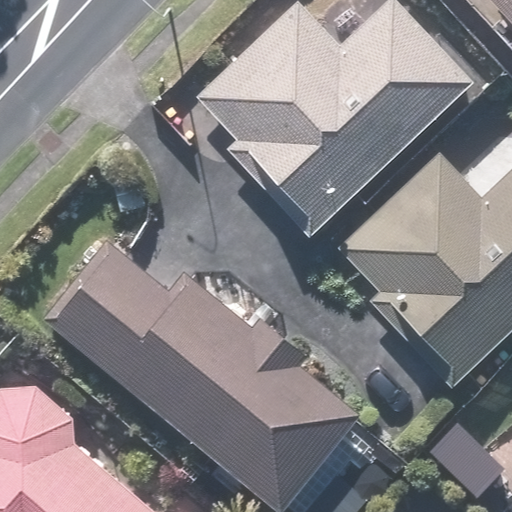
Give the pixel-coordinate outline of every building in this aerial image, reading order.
[(231,140),(317,232),(478,82),(401,0),(387,0),(379,8),(371,0),(353,0),(331,21),(311,0),(296,0),(200,90),(239,132),(231,140)] [(511,0),(493,0),(511,19),(511,0)] [(376,289),(459,378),(511,328),(511,134),(470,173),(446,147),(346,242),(383,282),(376,289)] [(119,239),(56,312),(215,451),(203,465),(239,496),(256,476),(297,511),(344,511),(396,453),(359,421),(370,408),(293,342),(300,334),(222,265),(208,281),(190,266),(173,286),(119,239)] [(0,511),(202,511),(183,496),(176,503),(88,428),(95,420),(26,361),(0,392),(0,511)] [(494,437),(466,406),(417,451),(444,482),(494,437)] [(462,511),(443,496),(429,511),(462,511)]
